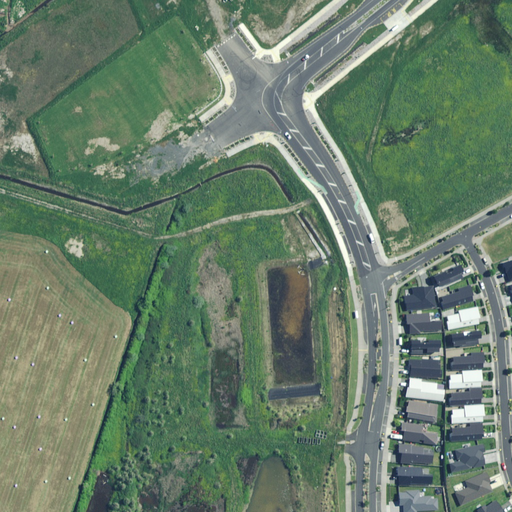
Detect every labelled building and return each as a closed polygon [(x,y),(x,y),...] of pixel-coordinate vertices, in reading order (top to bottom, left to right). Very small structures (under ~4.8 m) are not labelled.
[(402,233),(397,235),(389,238),(392,247),(405,242),(402,233)] [(442,270),(430,275),(434,283),(435,282),(437,286),(444,283),(444,285),(462,277),(459,271),(461,271),(458,263),(449,267),(450,269),(443,272),(442,270)] [(469,284),(456,287),(457,291),(440,296),(441,301),(440,301),(442,309),(472,300),(471,295),(472,295),(469,284)] [(411,294),(402,295),(403,302),(404,302),(405,310),(434,306),(432,285),(422,286),(421,285),(410,286),(411,294)] [(476,306),(457,309),(458,313),(446,315),(447,320),(445,320),(447,329),(478,323),(477,317),(479,317),(476,306)] [(460,331),(448,333),(449,341),(450,341),(451,345),(463,343),(462,339),(479,337),(478,329),(468,330),(469,333),(461,334),(460,331)] [(416,339),(408,339),(408,347),(424,347),(424,351),(436,351),(436,347),(437,347),(437,338),(425,338),(425,341),(416,341),(416,339)] [(482,369),(482,351),(470,351),(470,355),(451,355),(451,361),(450,361),(450,369),(482,369)] [(420,359),(408,358),(407,368),(409,368),(408,375),(440,377),(440,369),(439,368),(439,358),(420,358),(420,359)] [(480,369),(461,370),(461,373),(449,374),(449,379),(448,379),(448,388),(480,386),(479,380),(481,380),(480,369)] [(420,378),(408,377),(407,387),(405,387),(404,396),(442,400),(443,389),(435,388),(436,383),(420,381),(420,378)] [(480,386),(467,387),(467,390),(449,392),(449,397),(448,397),(448,405),(479,403),(479,398),(481,398),(480,386)] [(406,406),(405,406),(404,411),(407,411),(406,417),(435,422),(437,411),(436,411),(437,404),(428,402),(428,403),(407,400),(406,406)] [(483,415),(482,404),(462,405),(463,408),(451,409),(451,414),(449,414),(450,423),(481,421),(481,415),(483,415)] [(421,424),(400,421),(399,430),(402,430),(401,440),(418,442),(418,439),(422,440),(422,443),(436,444),(437,433),(420,431),(421,424)] [(468,426),(450,427),(450,433),(448,433),(449,441),(480,439),(480,433),(481,433),(480,421),(467,422),(468,426)] [(502,511),(494,500),(485,507),(483,504),(475,510),(476,511),(502,511)]
